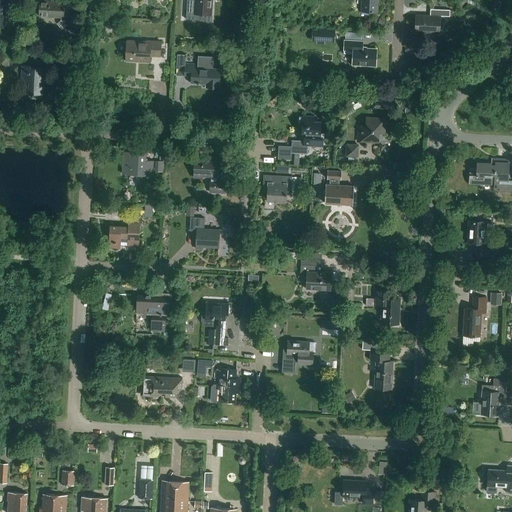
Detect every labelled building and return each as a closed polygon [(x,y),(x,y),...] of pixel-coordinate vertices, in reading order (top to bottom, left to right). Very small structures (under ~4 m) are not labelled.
[(0,0),(0,25),(4,26),(5,16),(11,16),(12,6),(5,5),(5,0),(0,0)] [(66,26),(74,19),(71,16),(71,0),(64,0),(64,2),(41,0),(40,16),(61,17),(61,19),(66,26)] [(211,12),(211,0),(194,0),(195,5),(187,5),(186,18),(200,19),(201,12),(211,12)] [(361,0),(361,11),(377,12),(377,0),(361,0)] [(449,16),(450,10),(436,9),(435,16),(430,15),(430,17),(426,16),(426,15),(415,15),(415,23),(416,24),(416,32),(440,33),(441,16),(449,16)] [(334,43),(335,30),(312,28),(312,41),(334,43)] [(160,56),(161,41),(146,40),(146,41),(127,40),(126,60),(135,61),(135,60),(142,60),(142,61),(150,62),(150,56),(160,56)] [(374,65),(375,49),(361,48),(361,41),(344,40),(344,54),(355,54),(354,64),(374,65)] [(186,54),(177,54),(177,63),(185,63),(186,54)] [(197,64),(185,64),(185,75),(191,75),(191,83),(210,84),(210,87),(220,88),(220,79),(218,79),(219,68),(210,68),(197,68),(197,64)] [(43,94),(44,82),(39,81),(40,78),(41,78),(42,68),(31,67),(31,66),(22,65),(21,81),(29,81),(29,93),(43,94)] [(323,146),(324,133),(321,133),(321,121),(314,121),(314,116),(302,115),(301,132),(306,132),(306,136),(304,136),(304,141),(292,140),(291,152),(307,153),(308,145),(323,146)] [(384,133),(385,119),(366,117),(366,126),(359,126),(358,141),(365,141),(365,140),(370,141),(379,142),(379,133),(384,133)] [(359,157),(359,144),(346,143),(346,156),(359,157)] [(153,175),(153,160),(146,160),(147,152),(124,151),(123,174),(153,175)] [(224,193),(225,183),(216,182),(217,177),(218,157),(210,156),(209,160),(204,160),(204,158),(195,158),(194,177),(203,178),(203,176),(211,176),(211,182),(210,192),(224,193)] [(511,189),(511,179),(508,179),(508,177),(510,177),(510,171),(509,171),(509,159),(495,158),(495,165),(491,164),(491,163),(484,162),(484,166),(477,166),(477,168),(469,168),(469,183),(483,184),(484,180),(494,181),(494,188),(511,189)] [(165,161),(155,161),(155,171),(164,172),(165,161)] [(339,185),(339,179),(341,179),(341,171),(327,170),(327,178),(330,178),(330,184),(326,184),(325,203),(353,204),(354,186),(339,185)] [(294,194),(295,176),(264,175),(263,188),(268,188),(267,200),(286,201),(286,194),(294,194)] [(139,246),(141,215),(129,214),(128,227),(125,227),(122,227),(122,226),(110,225),(109,247),(120,248),(121,236),(128,237),(127,242),(133,242),(133,245),(139,246)] [(219,246),(220,229),(204,228),(205,218),(191,217),(190,230),(197,231),(196,248),(203,249),(203,245),(219,246)] [(477,258),(491,255),(489,246),(486,247),(486,237),(485,237),(486,221),(468,220),(468,229),(469,229),(468,242),(478,243),(478,249),(475,249),(477,258)] [(316,265),(301,264),(300,272),(307,273),(306,289),(322,289),(331,289),(332,272),(315,271),(316,265)] [(399,309),(400,299),(390,298),(391,291),(377,290),(376,303),(382,303),(381,322),(399,323),(399,314),(397,314),(398,309),(399,309)] [(168,314),(169,294),(155,293),(155,297),(150,296),(150,295),(149,294),(147,294),(146,295),(146,296),(137,296),(136,313),(142,313),(142,314),(147,314),(147,308),(154,309),(153,313),(152,313),(152,321),(153,322),(152,331),(164,332),(165,314),(168,314)] [(463,335),(471,335),(480,336),(481,313),(485,313),(486,297),(474,296),(473,308),(465,308),(464,319),(465,319),(464,324),(463,335)] [(206,302),(205,317),(214,318),(214,317),(220,317),(219,325),(217,325),(216,329),(209,329),(208,344),(228,345),(228,338),(224,338),(226,313),(228,314),(229,303),(206,302)] [(313,351),(309,351),(309,341),(288,340),(287,351),(283,350),(283,359),(298,360),(297,363),(313,364),(313,351)] [(391,389),(391,382),(392,360),(389,360),(389,353),(370,352),(370,359),(377,360),(375,388),(391,389)] [(206,365),(211,366),(212,359),(198,357),(196,374),(205,376),(206,365)] [(329,361),(329,369),(340,369),(341,361),(329,361)] [(217,402),(219,400),(235,400),(236,386),(240,386),(240,378),(236,378),(236,369),(217,368),(217,377),(220,377),(220,384),(214,383),(212,386),(212,388),(211,388),(211,397),(211,399),(213,401),(217,402)] [(182,377),(150,376),(142,375),(141,395),(154,396),(157,393),(165,394),(165,396),(176,397),(176,393),(182,388),(182,377)] [(483,387),(481,412),(497,413),(498,399),(506,399),(507,379),(494,379),(493,388),(483,387)] [(97,452),(97,444),(88,444),(88,451),(97,452)] [(8,464),(0,463),(0,482),(7,483),(8,464)] [(505,492),(511,492),(511,465),(506,465),(506,470),(488,469),(487,486),(506,487),(505,492)] [(115,467),(106,467),(105,484),(114,485),(115,467)] [(75,471),(63,470),(62,485),(74,485),(75,471)] [(213,472),(205,472),(204,491),(212,491),(213,472)] [(153,499),(154,479),(140,479),(139,498),(153,499)] [(187,511),(189,482),(162,480),(160,511),(187,511)] [(373,503),(373,488),(366,488),(367,481),(343,480),(342,496),(363,497),(362,503),(373,503)] [(384,500),(385,490),(375,490),(375,500),(384,500)] [(434,506),(435,492),(422,491),(422,500),(410,499),(409,506),(410,506),(409,511),(424,511),(424,509),(425,509),(426,505),(434,506)] [(26,511),(27,493),(8,492),(8,500),(9,500),(8,511),(26,511)] [(65,511),(67,495),(43,493),(42,508),(39,508),(39,511),(65,511)] [(106,511),(107,498),(82,496),(81,510),(84,510),(83,511),(106,511)]
